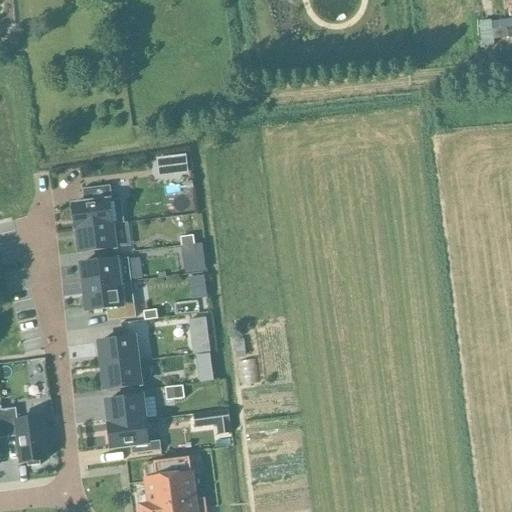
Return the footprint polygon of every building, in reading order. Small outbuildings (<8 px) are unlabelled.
[(154,158),(157,177),(188,172),(185,153),(154,158)] [(83,205),(71,207),(74,231),(75,231),(75,230),(111,226),(123,224),(120,200),(111,202),(109,187),(81,191),(83,205)] [(111,226),(75,230),(75,231),(78,254),(114,250),(129,248),(125,224),(123,224),(111,226)] [(192,237),(179,238),(180,247),(193,245),(192,237)] [(193,245),(180,247),(182,256),(195,254),(193,245)] [(127,259),(80,265),(83,289),(131,283),(127,259)] [(131,283),(83,289),(86,313),(106,310),(107,322),(135,319),(131,283)] [(66,313),(79,314),(79,299),(67,298),(66,313)] [(144,322),(157,320),(156,311),(142,313),(144,322)] [(206,318),(188,320),(192,355),(210,353),(206,318)] [(134,339),(98,344),(101,368),(137,363),(134,339)] [(137,363),(101,368),(104,392),(140,387),(137,363)] [(183,387),(165,389),(167,402),(184,399),(183,387)] [(142,398),(106,402),(109,425),(145,421),(142,398)] [(15,411),(1,413),(5,440),(18,438),(21,465),(27,464),(27,468),(40,467),(40,463),(45,462),(41,436),(46,435),(44,422),(40,423),(39,419),(16,422),(15,411)] [(193,429),(229,425),(228,411),(226,411),(192,415),(193,429)] [(109,425),(107,425),(110,450),(131,448),(132,456),(161,452),(159,442),(148,444),(145,421),(109,425)] [(185,460),(144,465),(150,507),(140,508),(140,511),(206,511),(205,500),(194,501),(188,459),(185,460)]
